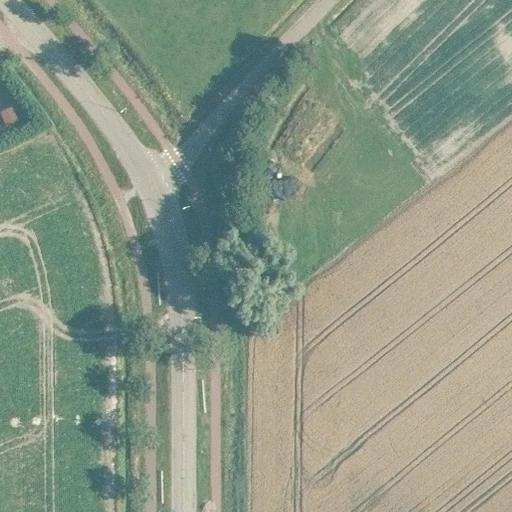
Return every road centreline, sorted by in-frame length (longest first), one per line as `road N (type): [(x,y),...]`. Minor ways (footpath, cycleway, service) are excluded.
road 1 (tertiary): [(180,511),(179,305),(148,184)]
road 2 (unclassified): [(148,184),(332,0)]
road 3 (tertiary): [(148,184),(107,117),(6,0)]
